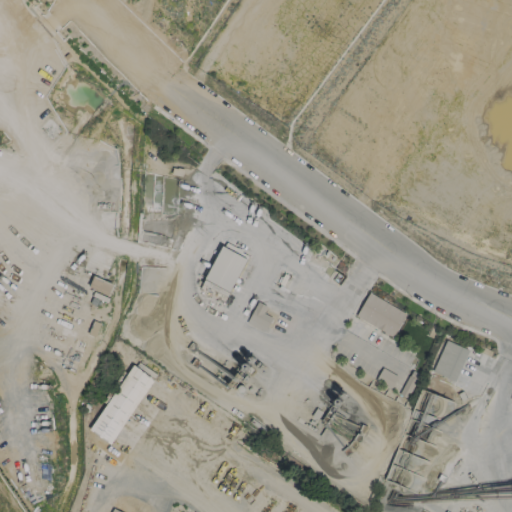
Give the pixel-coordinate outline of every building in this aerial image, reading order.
[(202,283),(217,291),(218,290),(227,295),(245,258),(220,246),(202,283)] [(88,288),(108,294),(112,283),(92,276),(88,288)] [(405,313),(367,292),(354,316),(392,337),(405,313)] [(265,305),(255,301),(247,324),(265,331),(271,316),(262,313),(265,305)] [(432,373),(456,381),(466,348),(442,341),(432,373)] [(88,430),(111,444),(155,374),(139,364),(137,367),(132,364),(126,374),(123,373),(88,430)]
